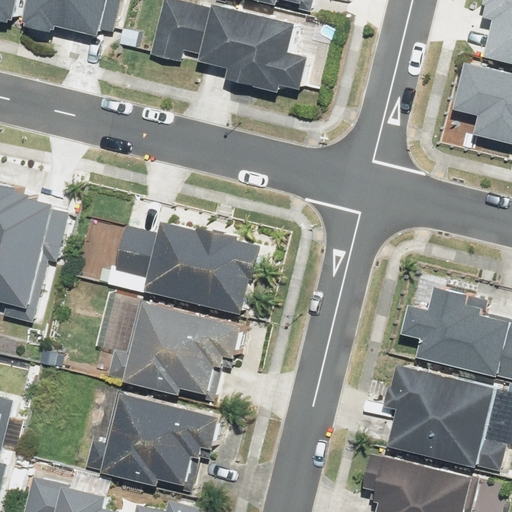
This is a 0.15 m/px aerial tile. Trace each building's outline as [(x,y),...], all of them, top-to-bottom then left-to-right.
[(221,10),(176,0),(169,0),(156,56),(187,64),(189,52),(209,57),(207,64),(237,71),(235,83),(287,95),(289,88),(310,92),(318,59),(298,54),(305,27),(222,7),(221,10)] [(511,0),(493,0),(492,7),(495,8),(492,20),(502,22),(493,60),(511,64),(511,0)] [(482,137),(511,144),(511,74),(474,65),(462,112),(487,118),(482,137)] [(153,294),(251,317),(260,281),(263,282),(271,248),(250,243),(251,239),(205,228),(204,232),(170,224),(167,235),(132,227),(121,271),(157,280),(153,294)] [(426,360),(511,380),(511,318),(492,314),(495,302),(443,289),(437,312),(418,307),(411,336),(431,341),(426,360)] [(133,384),(189,398),(191,391),(217,397),(224,369),(231,370),(234,359),(244,361),(252,328),(146,302),(134,353),(121,350),(114,377),(133,382),(133,384)] [(406,412),(397,448),(506,475),(511,450),(511,445),(492,440),(505,390),(407,366),(402,387),(399,387),(394,409),(406,412)] [(110,475),(167,489),(168,482),(195,488),(202,459),(210,461),(212,450),(221,452),(229,420),(123,394),(111,444),(99,441),(92,467),(110,472),(110,475)] [(474,511),(482,480),(382,455),(374,488),(386,491),(386,493),(379,491),(377,501),(383,502),(380,511),(474,511)] [(35,467),(17,462),(10,492),(28,496),(35,467)] [(211,511),(212,510),(179,502),(176,511),(168,511),(147,507),(145,511),(121,511),(113,510),(116,499),(76,489),(77,487),(39,478),(30,511),(211,511)]
